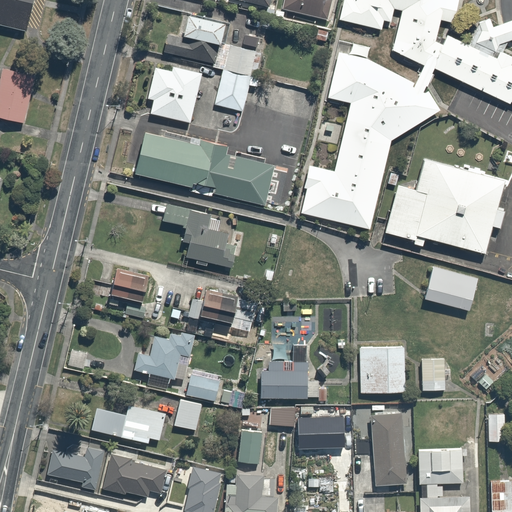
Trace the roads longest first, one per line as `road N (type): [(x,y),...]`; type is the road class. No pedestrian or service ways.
road 1 (secondary): [(117,0),(50,281)]
road 2 (secondary): [(50,281),(0,491)]
